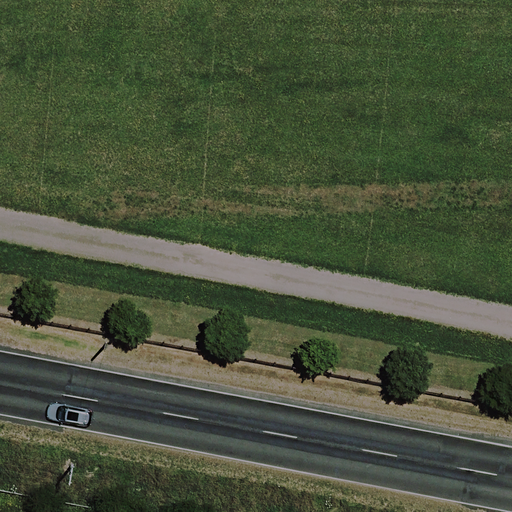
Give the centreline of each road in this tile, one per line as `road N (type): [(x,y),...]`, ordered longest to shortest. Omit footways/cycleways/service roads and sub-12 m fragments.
road 1 (tertiary): [(0,385),(511,484)]
road 2 (track): [(0,224),(511,323)]
